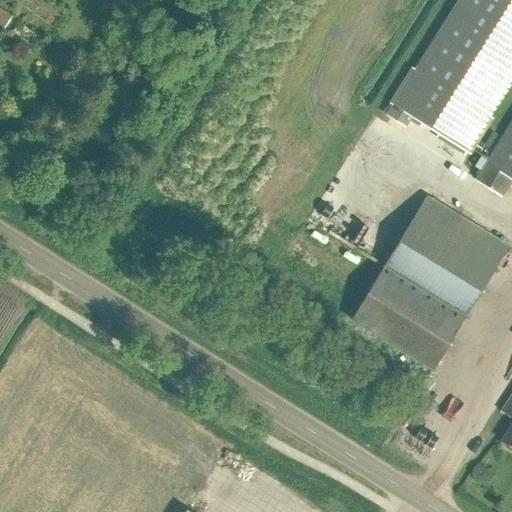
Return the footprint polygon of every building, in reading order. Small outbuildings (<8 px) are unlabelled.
[(511,82),(511,0),(460,0),(388,116),(407,128),(410,123),(419,129),(423,124),(441,135),(439,139),(466,157),(511,82)] [(12,17),(0,9),(0,26),(4,29),(12,17)] [(511,116),(473,178),(502,196),(511,180),(511,116)] [(465,315),(508,245),(428,196),(385,265),(465,315)] [(432,369),(464,316),(384,267),(351,320),(432,369)] [(461,340),(434,372),(442,379),(469,347),(461,340)] [(511,394),(501,411),(511,418),(511,423),(502,440),(511,446),(511,394)]
